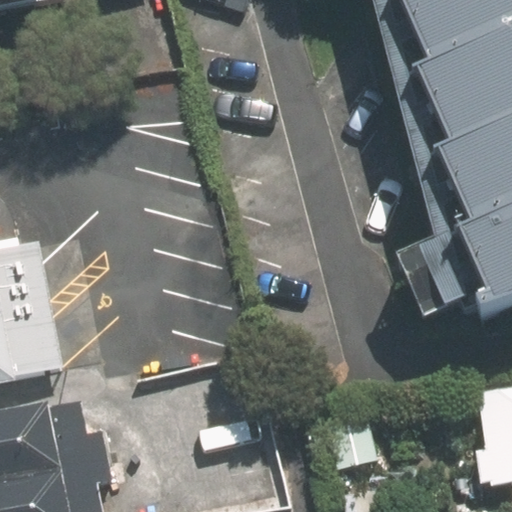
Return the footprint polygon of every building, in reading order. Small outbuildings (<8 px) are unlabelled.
[(0,0),(0,15),(73,2),(72,0),(0,0)] [(511,0),(368,0),(428,229),(393,249),(411,305),(489,280),(498,307),(511,302),(511,0)] [(3,366),(58,355),(32,230),(0,236),(0,376),(4,376),(3,366)] [(236,254),(184,264),(202,362),(253,353),(236,254)] [(511,511),(511,388),(471,395),(485,487),(502,484),(505,511),(511,511)] [(77,425),(72,398),(44,404),(43,398),(0,406),(0,511),(94,511),(86,472),(100,470),(91,422),(77,425)] [(382,461),(370,417),(327,428),(339,473),(382,461)] [(342,511),(392,511),(389,485),(340,492),(342,511)]
